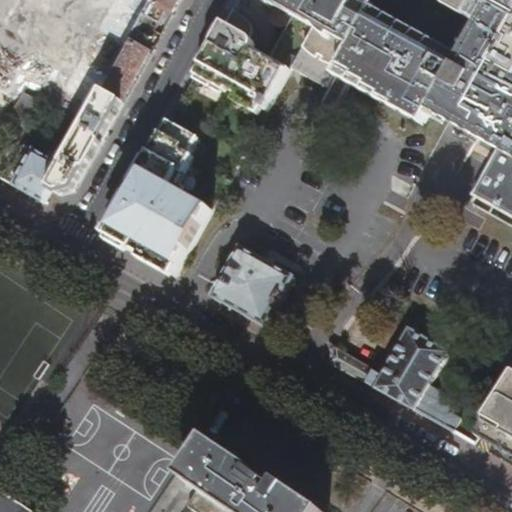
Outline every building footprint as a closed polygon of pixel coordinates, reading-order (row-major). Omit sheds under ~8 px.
[(117,0),(67,92),(98,109),(106,94),(141,31),(148,17),(158,0),(117,0)] [(168,13),(173,16),(181,0),(158,0),(148,17),(162,25),(168,13)] [(265,0),(316,27),(441,96),(462,56),(359,0),(265,0)] [(511,0),(477,0),(489,6),(511,19),(511,18),(511,0)] [(511,76),(491,65),(511,29),(511,19),(489,6),(462,56),(441,96),(431,112),(476,137),(472,143),(478,146),(481,140),(503,152),(476,199),(511,219),(511,76)] [(511,18),(511,19),(511,29),(491,65),(511,76),(511,18)] [(268,113),(291,72),(255,51),(255,48),(255,45),(254,41),(251,39),(226,25),(197,77),(227,94),(229,91),(268,113)] [(351,83),(424,124),(431,112),(441,96),(316,27),(305,47),(313,56),(319,60),(325,63),(335,67),(339,68),(340,67),(355,75),(351,83)] [(154,39),(141,31),(106,94),(124,104),(152,54),(147,51),(154,39)] [(25,65),(0,51),(0,88),(10,94),(25,65)] [(37,101),(25,94),(11,118),(25,125),(37,101)] [(124,104),(106,94),(98,109),(73,154),(71,157),(52,190),(53,191),(62,195),(76,191),(124,104)] [(177,277),(214,211),(179,192),(197,159),(193,157),(202,140),(171,123),(107,237),(177,277)] [(73,154),(55,144),(48,157),(36,150),(36,152),(26,146),(7,181),(46,203),(53,191),(52,190),(71,157),(73,154)] [(243,249),(216,298),(269,328),(296,279),(243,249)] [(341,349),(339,349),(332,363),(456,434),(464,420),(454,415),(461,403),(433,387),(452,355),(449,353),(453,346),(409,321),(379,373),(340,351),(341,349)] [(332,359),(330,362),(332,363),(339,349),(329,343),(327,345),(329,346),(332,349),(333,355),(332,359)] [(511,388),(484,433),(511,448),(511,445),(511,388)] [(213,445),(187,484),(199,492),(189,507),(196,511),(321,511),(287,489),(290,483),(264,466),(258,475),(213,445)] [(0,511),(31,511),(0,491),(0,511)]
